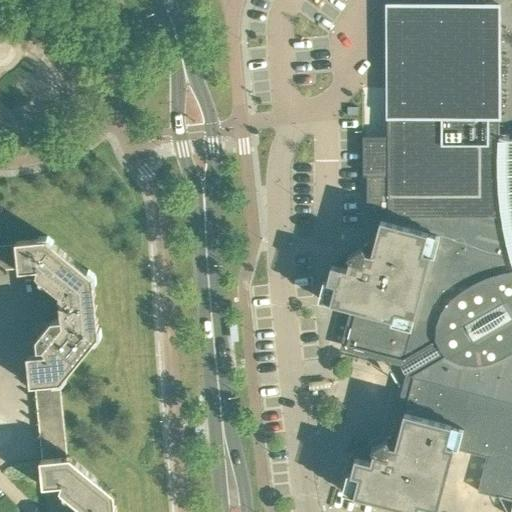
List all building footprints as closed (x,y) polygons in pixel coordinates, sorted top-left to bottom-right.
[(407,368),(411,375),(412,377),(402,413),(403,413),(397,438),(394,437),(391,436),(370,447),(373,452),(371,461),(355,457),(345,493),(417,511),(436,511),(450,462),(453,448),(486,456),(477,491),(511,500),(508,511),(511,511),(511,137),(511,138),(502,138),(501,137),(500,137),(499,136),(498,99),(498,48),(498,24),(498,5),(479,5),(408,5),(386,5),(386,88),(387,135),(387,174),(366,174),(367,218),(378,221),(378,223),(379,223),(391,226),(388,238),(386,244),(374,241),(373,245),(367,244),(347,255),(349,260),(347,269),(331,265),(321,300),(355,309),(352,321),(346,345),(376,353),(382,355),(402,360),(407,368)] [(257,131),(256,168),(268,168),(269,131),(257,131)] [(363,174),(366,174),(387,174),(387,135),(363,136),(363,174)] [(379,223),(374,241),(386,244),(388,238),(391,226),(379,223)] [(30,385),(34,385),(59,382),(61,382),(93,342),(95,344),(101,336),(100,327),(98,327),(94,284),(96,284),(95,275),(88,269),(86,271),(53,243),(54,242),(47,236),(38,237),(38,239),(15,241),(16,244),(18,268),(18,271),(28,270),(58,295),(61,319),(51,320),(49,323),(41,324),(37,328),(38,336),(36,339),(37,350),(43,349),(45,354),(27,355),(30,385)] [(6,270),(18,268),(16,244),(3,245),(6,270)] [(329,380),(309,382),(310,389),(329,388),(329,380)] [(34,385),(35,392),(60,388),(59,382),(34,385)] [(35,392),(35,397),(61,395),(60,388),(35,392)] [(35,397),(37,409),(62,407),(61,395),(35,397)] [(37,409),(38,422),(63,419),(62,407),(37,409)] [(38,422),(39,434),(64,432),(63,419),(38,422)] [(39,434),(40,446),(66,444),(64,432),(39,434)] [(40,446),(42,459),(67,456),(66,444),(40,446)] [(67,456),(42,459),(40,459),(43,486),(53,485),(83,510),(82,511),(116,511),(114,493),(70,456),(67,456)]
